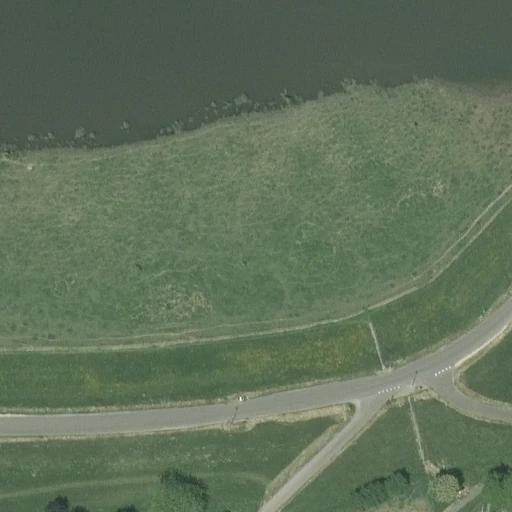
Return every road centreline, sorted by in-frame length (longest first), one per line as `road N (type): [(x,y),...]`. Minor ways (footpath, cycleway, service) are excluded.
road 1 (unclassified): [(374,390),(165,425),(0,429)]
road 2 (unclassified): [(270,511),(379,407),(374,390)]
